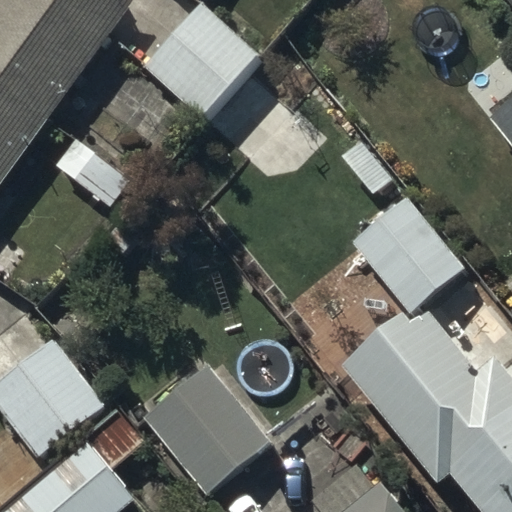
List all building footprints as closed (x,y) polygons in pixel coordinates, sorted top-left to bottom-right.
[(0,0),(0,187),(138,0),(0,0)] [(261,50),(205,0),(202,0),(145,65),(202,116),(261,50)] [(287,42),(257,68),(291,108),(322,82),(287,42)] [(511,101),(494,116),(511,137),(511,101)] [(79,136),(58,164),(114,207),(136,179),(79,136)] [(409,306),(343,361),(441,480),(454,469),(490,511),(511,511),(511,371),(469,320),(453,333),(424,299),(461,268),(403,198),(353,239),(409,306)] [(511,248),(502,257),(511,269),(511,248)] [(60,334),(0,380),(0,403),(40,455),(111,399),(60,334)] [(210,361),(146,414),(211,492),(275,440),(210,361)] [(119,405),(0,508),(0,511),(119,511),(139,495),(118,471),(151,442),(119,405)] [(325,511),(412,511),(384,478),(378,484),(360,461),(314,498),(325,511)]
